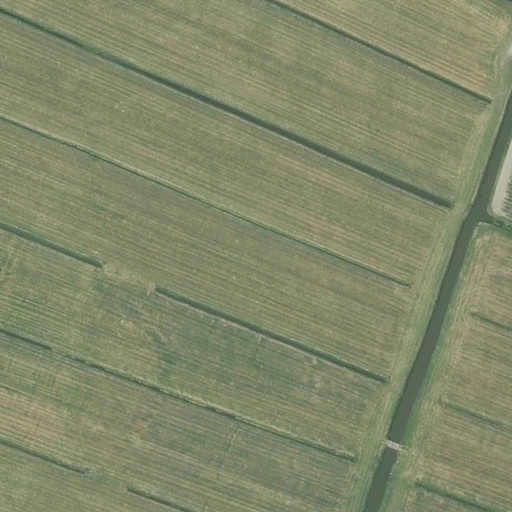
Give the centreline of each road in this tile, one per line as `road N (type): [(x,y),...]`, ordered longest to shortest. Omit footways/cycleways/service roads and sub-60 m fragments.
road 1 (track): [(386,442),(377,436),(511,51)]
road 2 (track): [(511,506),(442,477),(401,448)]
